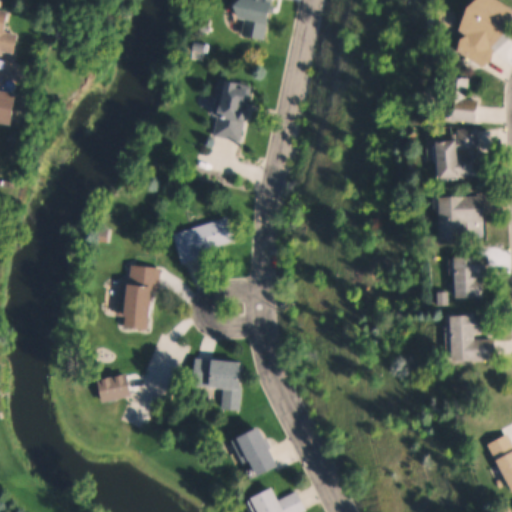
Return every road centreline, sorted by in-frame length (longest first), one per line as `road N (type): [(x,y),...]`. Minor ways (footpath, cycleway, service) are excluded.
road 1 (residential): [(338,511),(272,382),(263,339),(269,193),(313,0)]
road 2 (residential): [(263,284),(217,288),(206,304),(214,320),(263,321)]
